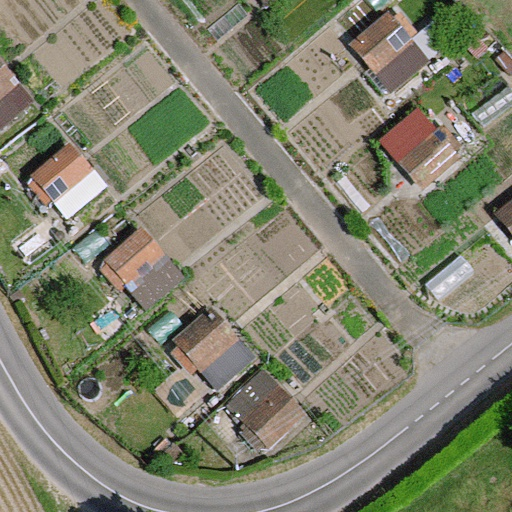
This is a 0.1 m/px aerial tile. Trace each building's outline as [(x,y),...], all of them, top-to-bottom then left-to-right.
[(388,16),(353,45),(375,73),(411,44),(388,16)] [(0,68),(0,95),(14,84),(0,68)] [(438,137),(402,166),(422,190),(457,160),(438,137)] [(66,147),(32,178),(56,204),(90,173),(66,147)] [(511,206),(499,218),(511,234),(511,206)] [(138,232),(105,263),(129,289),(162,259),(138,232)] [(208,314),(174,345),(199,371),(232,340),(208,314)] [(279,393),(245,423),(269,450),(303,419),(279,393)]
